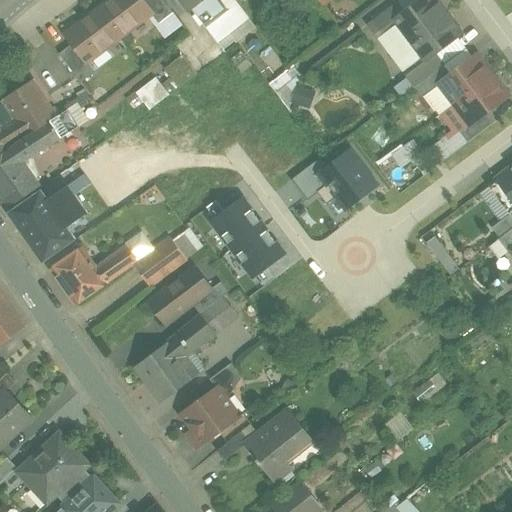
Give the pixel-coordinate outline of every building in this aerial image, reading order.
[(113,0),(101,10),(121,37),(153,13),(154,13),(144,0),(113,0)] [(175,13),(165,0),(144,0),(154,13),(153,13),(161,23),(175,13)] [(182,0),(191,11),(195,8),(205,0),(182,0)] [(205,0),(195,8),(220,42),(251,18),(237,0),(205,0)] [(422,0),(405,13),(392,22),(393,23),(408,43),(449,13),(439,0),(422,0)] [(398,2),(374,20),(382,31),(393,23),(392,22),(405,13),(398,2)] [(101,10),(68,35),(75,44),(89,62),(89,61),(121,37),(101,10)] [(449,13),(408,43),(423,63),(424,64),(437,54),(465,33),(449,13)] [(89,62),(75,44),(61,54),(83,82),(97,71),(89,61),(89,62)] [(199,73),(185,54),(166,69),(181,87),(199,73)] [(423,63),(408,75),(417,87),(445,65),(437,54),(424,64),(423,63)] [(452,75),(439,85),(440,85),(455,105),(496,75),(480,54),(452,75)] [(445,65),(417,87),(425,97),(440,85),(439,85),(452,75),(445,65)] [(496,75),(455,105),(470,125),(471,126),(491,111),(511,95),(496,75)] [(139,92),(152,110),(172,95),(159,78),(139,92)] [(58,117),(34,80),(5,99),(18,119),(29,135),(58,117)] [(15,147),(0,156),(0,194),(9,208),(42,185),(26,162),(80,127),(69,110),(58,117),(29,135),(14,146),(15,147)] [(491,111),(471,126),(470,125),(461,132),(470,142),(498,121),(491,111)] [(0,126),(0,154),(14,146),(29,135),(18,119),(2,129),(0,126)] [(326,171),(311,183),(318,193),(328,205),(338,197),(347,209),(377,185),(351,151),(326,171)] [(311,183),(326,171),(318,160),(292,180),(307,201),(318,193),(311,183)] [(511,169),(498,180),(511,198),(511,169)] [(74,178),(47,197),(61,218),(88,199),(74,178)] [(43,190),(12,211),(46,261),(76,240),(61,218),(47,197),(43,190)] [(216,220),(213,222),(254,277),(257,274),(267,267),(285,254),(243,199),(226,213),(216,220)] [(216,220),(226,213),(217,201),(207,208),(216,220)] [(511,230),(501,239),(508,249),(511,246),(511,230)] [(172,237),(138,261),(139,261),(135,264),(152,287),(188,259),(172,237)] [(436,237),(428,243),(443,263),(451,257),(436,237)] [(83,247),(52,268),(77,305),(108,284),(108,283),(135,264),(139,261),(138,261),(129,247),(98,269),(83,247)] [(276,279),(267,267),(257,274),(266,286),(276,279)] [(197,268),(152,302),(168,324),(195,304),(214,290),(213,289),(197,268)] [(213,289),(214,290),(195,304),(202,314),(226,296),(231,292),(223,282),(213,289)] [(226,296),(202,314),(203,315),(216,333),(240,316),(226,296)] [(5,299),(0,302),(0,348),(27,328),(5,299)] [(169,342),(138,366),(164,402),(195,378),(182,360),(194,351),(217,333),(216,333),(203,315),(169,342)] [(210,343),(218,355),(253,333),(245,321),(210,343)] [(207,370),(194,351),(182,360),(195,378),(207,370)] [(233,363),(211,379),(218,388),(222,386),(230,398),(243,377),(233,363)] [(9,373),(0,381),(0,397),(8,390),(9,391),(18,383),(9,373)] [(422,403),(450,386),(442,374),(415,391),(422,403)] [(218,388),(184,414),(196,430),(189,434),(199,448),(221,432),(243,416),(242,414),(240,416),(229,400),(230,398),(222,386),(218,388)] [(9,391),(8,390),(0,397),(0,449),(34,418),(9,391)] [(251,440),(247,443),(248,444),(277,480),(293,467),(287,459),(312,439),(316,443),(317,442),(291,409),(251,440)] [(243,416),(221,432),(229,443),(245,431),(253,424),(245,412),(242,414),(243,416)] [(404,414),(392,422),(402,437),(414,429),(404,414)] [(229,443),(220,450),(228,460),(248,444),(247,443),(251,440),(245,431),(229,443)] [(60,434),(20,472),(35,489),(41,484),(53,497),(57,493),(84,468),(88,465),(60,434)] [(8,458),(0,465),(0,484),(18,468),(8,458)] [(84,468),(57,493),(67,505),(94,480),(84,468)] [(94,480),(67,505),(59,511),(110,511),(119,504),(96,479),(94,480)] [(302,480),(273,503),(279,511),(290,511),(308,498),(314,494),(302,480)] [(317,511),(318,511),(308,498),(290,511),(317,511)]
